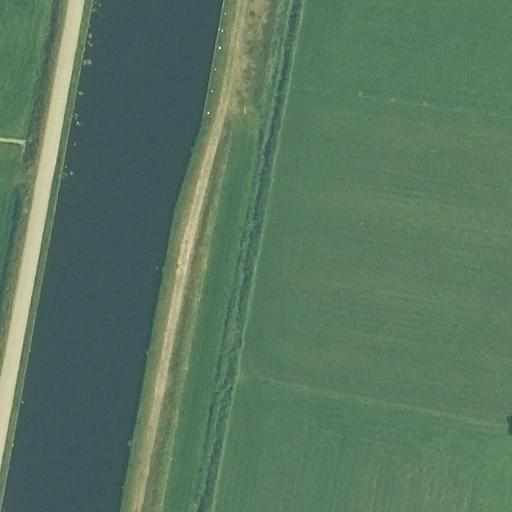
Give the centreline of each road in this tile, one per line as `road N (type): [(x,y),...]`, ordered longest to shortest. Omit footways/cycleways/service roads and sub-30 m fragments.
road 1 (track): [(240,0),(226,102),(187,251),(139,511)]
road 2 (unclassified): [(0,464),(86,0)]
